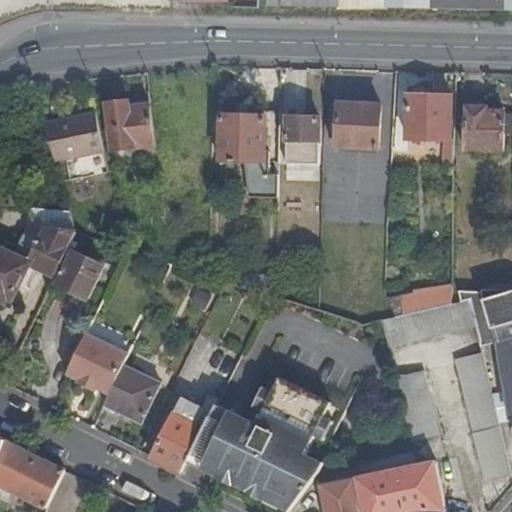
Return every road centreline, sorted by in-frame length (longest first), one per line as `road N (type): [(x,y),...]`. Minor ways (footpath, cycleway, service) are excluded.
road 1 (tertiary): [(511,48),(199,41),(46,49),(0,64)]
road 2 (residential): [(0,412),(206,511)]
